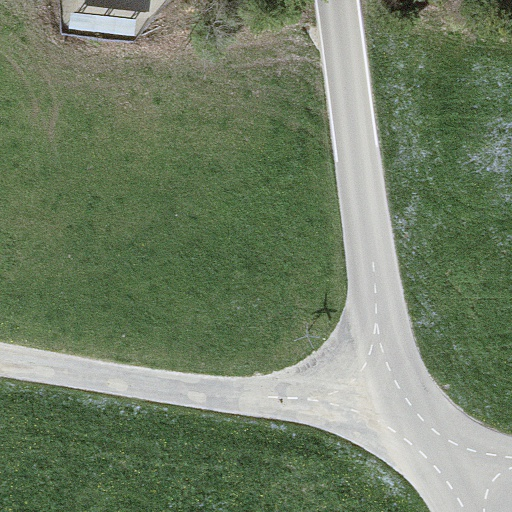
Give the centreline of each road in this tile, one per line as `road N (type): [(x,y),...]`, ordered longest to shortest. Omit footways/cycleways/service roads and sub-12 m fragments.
road 1 (unclassified): [(410,423),(383,343),(337,0)]
road 2 (track): [(410,423),(343,405),(0,360)]
